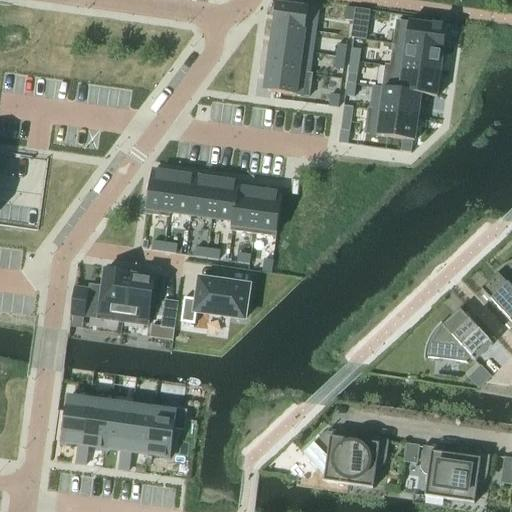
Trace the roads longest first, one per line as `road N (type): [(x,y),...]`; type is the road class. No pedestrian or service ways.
road 1 (residential): [(24,486),(61,259),(70,247)]
road 2 (residential): [(156,128),(333,151)]
road 3 (residential): [(338,421),(511,446)]
road 4 (residential): [(70,247),(156,128)]
road 5 (residential): [(156,128),(236,18)]
road 6 (residential): [(105,0),(236,18)]
